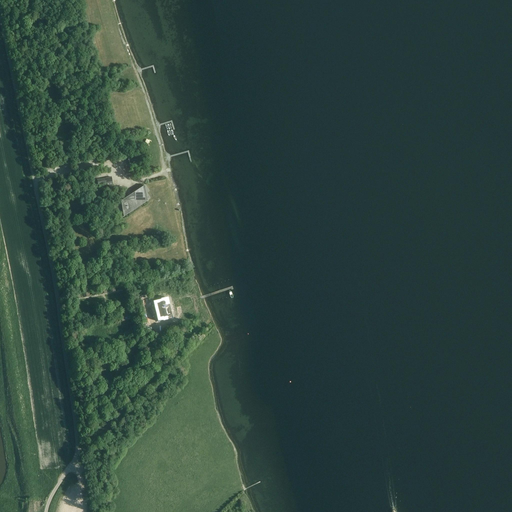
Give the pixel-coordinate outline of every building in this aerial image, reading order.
[(57,57),(53,47),(47,50),(51,59),(57,57)] [(97,140),(93,131),(88,133),(92,143),(97,140)] [(96,180),(98,187),(113,183),(112,180),(111,177),(96,180)] [(120,204),(123,218),(147,202),(147,201),(144,187),(120,204)] [(159,320),(167,319),(164,303),(155,305),(159,320)] [(116,314),(115,307),(101,310),(103,316),(116,314)] [(116,407),(108,398),(103,402),(111,411),(116,407)]
